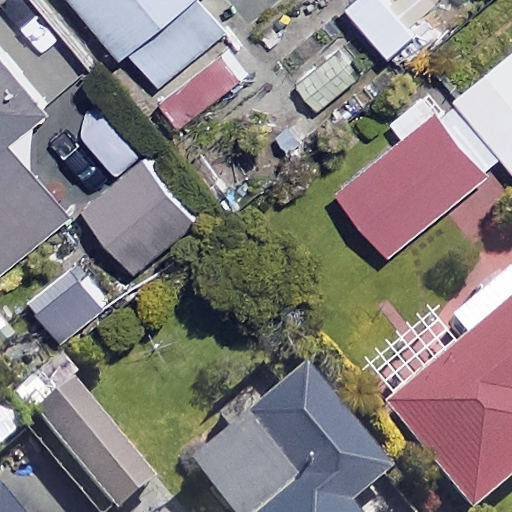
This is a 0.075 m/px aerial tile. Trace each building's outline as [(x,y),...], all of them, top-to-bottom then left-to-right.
[(127,39),(161,80),(231,23),(212,0),(78,0),(117,47),(127,39)] [(417,23),(396,0),(350,0),(346,4),(387,49),(417,23)] [(0,263),(83,199),(121,249),(183,201),(144,152),(137,157),(78,82),(53,102),(0,32),(0,263)] [(511,45),(441,106),(487,160),(500,149),(511,163),(511,45)] [(322,111),(361,72),(335,47),(296,86),(322,111)] [(242,83),(217,50),(155,97),(181,130),(242,83)] [(483,174),(431,111),(335,190),(387,253),(483,174)] [(511,268),(443,326),(461,347),(376,419),(455,511),(469,511),(511,475),(511,268)] [(209,417),(223,434),(184,465),(222,511),(346,511),(345,510),(383,480),(298,374),(260,405),(246,388),(209,417)] [(150,480),(75,389),(36,421),(111,511),(150,480)] [(0,511),(10,511),(0,500),(0,511)]
